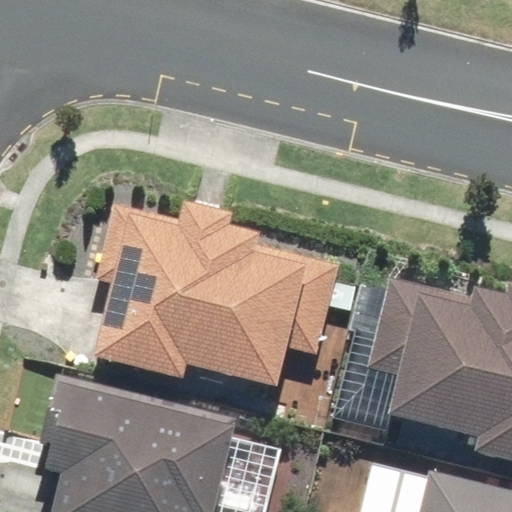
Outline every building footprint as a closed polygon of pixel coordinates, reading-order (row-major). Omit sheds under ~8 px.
[(188,221),(121,204),(100,281),(119,286),(101,360),(190,383),(195,363),(287,387),(297,348),(322,355),(335,307),(358,312),(364,285),(342,279),(346,265),(268,244),(272,230),(240,221),(242,212),(194,199),(188,221)] [(481,454),(511,461),(511,289),(483,282),(478,299),(395,277),(371,369),(405,378),(396,412),(486,435),(481,454)] [(96,381),(64,373),(45,440),(58,444),(52,468),(69,472),(58,511),(223,511),(248,419),(184,403),(183,407),(95,384),(96,381)] [(300,441),(272,434),(263,467),(291,475),(300,441)] [(435,478),(378,463),(367,506),(364,511),(511,511),(511,485),(438,466),(435,478)]
